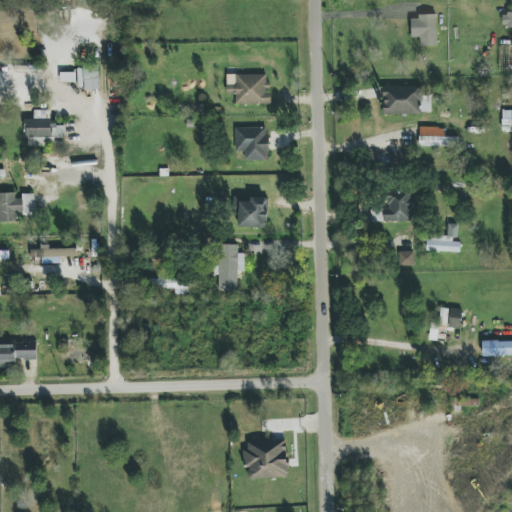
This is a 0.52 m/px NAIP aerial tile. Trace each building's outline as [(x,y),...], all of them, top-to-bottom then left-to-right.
[(411,38),(420,37),(421,47),(437,46),(436,15),(410,16),(411,38)] [(82,67),(85,91),(100,89),(98,66),(82,67)] [(76,73),(61,73),(61,82),(76,82),(76,73)] [(268,74),(227,75),(227,96),(235,95),(235,105),(271,104),(271,91),(268,91),(268,74)] [(421,115),(421,87),(384,86),(383,114),(421,115)] [(52,146),(52,138),(65,138),(65,124),(51,124),(51,110),(34,111),(34,120),(27,120),(27,147),(52,146)] [(235,128),(236,152),(245,151),(245,160),(268,160),(268,127),(235,128)] [(459,137),(445,137),(445,128),(419,127),(419,147),(459,147),(459,137)] [(410,222),(410,209),(417,209),(418,198),(410,198),(410,192),(387,191),(386,209),(384,209),(384,221),(410,222)] [(0,222),(17,222),(17,215),(35,215),(34,194),(18,194),(18,193),(0,193),(0,222)] [(237,227),(267,228),(268,198),(250,197),(250,201),(238,201),(237,227)] [(426,251),(460,252),(460,241),(457,240),(458,224),(448,224),(447,236),(427,235),(426,251)] [(244,272),(244,253),(238,253),(238,245),(218,245),(219,291),(238,290),(237,272),(244,272)] [(42,264),(61,263),(60,257),(76,256),(76,247),(41,249),(41,250),(32,250),(32,259),(42,258),(42,264)] [(413,252),(399,252),(400,266),(414,265),(413,252)] [(147,287),(176,289),(176,294),(183,294),(183,288),(192,289),(192,280),(147,277),(147,287)] [(429,341),(446,342),(447,328),(461,329),(462,309),(439,308),(439,323),(430,322),(429,341)] [(511,340),(482,342),(482,356),(511,355),(511,340)] [(36,360),(37,344),(0,342),(0,364),(16,365),(16,360),(36,360)] [(288,478),(287,440),(245,442),(246,479),(288,478)]
